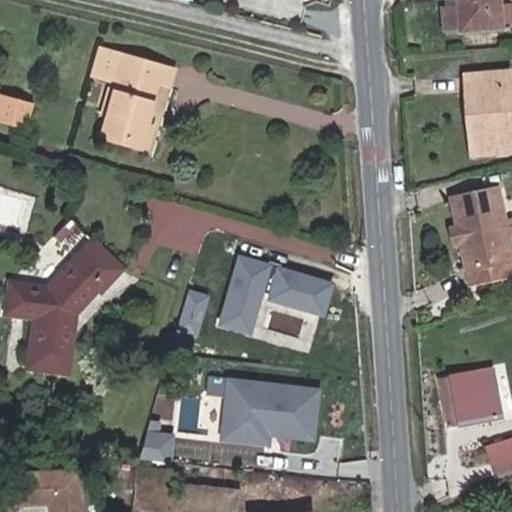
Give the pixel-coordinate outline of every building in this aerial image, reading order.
[(502,0),(462,0),(463,1),(445,3),(448,30),(505,25),(502,0)] [(168,86),(173,69),(99,47),(91,74),(115,80),(100,132),(147,145),(153,123),(144,121),(156,81),(168,86)] [(511,150),(511,72),(471,77),(478,153),(511,150)] [(29,105),(0,98),(0,120),(24,126),(29,105)] [(511,274),(511,238),(510,229),(503,190),(456,198),(472,283),(511,274)] [(58,237),(74,221),(69,216),(53,232),(58,237)] [(99,270),(107,278),(120,266),(91,238),(47,285),(10,280),(6,310),(35,315),(29,366),(67,370),(75,308),(84,299),(78,293),(99,270)] [(321,314),(331,277),(233,252),(215,324),(249,333),(258,298),(321,314)] [(100,286),(107,278),(99,270),(78,293),(84,299),(98,284),(100,286)] [(450,429),(506,419),(497,370),(442,379),(450,429)] [(203,434),(269,440),(269,434),(314,438),(319,383),(223,375),(221,403),(206,402),(203,434)] [(500,478),(511,473),(511,441),(491,448),(500,478)] [(170,511),(178,459),(143,454),(135,511),(170,511)] [(230,511),(237,467),(178,459),(170,511),(230,511)] [(73,511),(71,472),(13,475),(15,504),(43,501),(44,511),(73,511)] [(44,511),(43,501),(15,504),(15,511),(44,511)]
